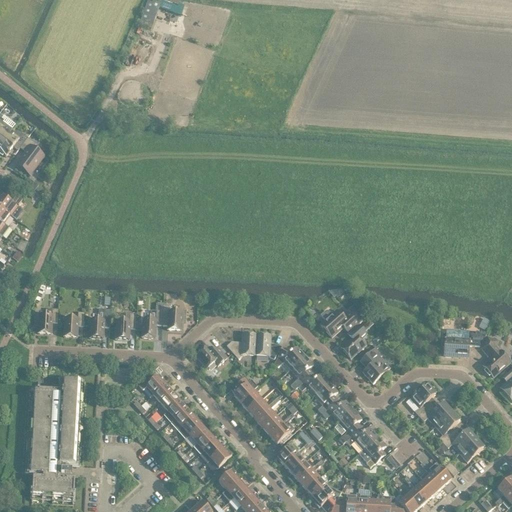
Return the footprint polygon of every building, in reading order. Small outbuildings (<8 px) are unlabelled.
[(173,8),(151,0),(149,0),(139,25),(146,27),(150,17),(152,18),(157,6),(159,7),(158,8),(176,16),(180,7),(174,5),(173,8)] [(0,144),(8,133),(11,129),(2,122),(3,121),(1,119),(2,117),(0,115),(0,144)] [(18,151),(19,149),(27,138),(22,134),(22,135),(19,132),(17,132),(15,132),(13,133),(11,135),(8,133),(0,144),(0,153),(5,157),(13,147),(18,151)] [(27,138),(19,149),(25,153),(16,165),(30,175),(44,158),(32,149),(35,145),(27,138)] [(12,201),(18,205),(22,200),(16,195),(12,201)] [(0,208),(10,216),(17,207),(3,196),(0,199),(0,208)] [(0,208),(0,222),(3,225),(10,216),(0,208)] [(366,318),(354,305),(347,311),(349,313),(343,319),(336,311),(331,315),(329,312),(327,312),(325,312),(321,316),(325,321),(320,326),(331,338),(343,328),(348,334),(366,318)] [(162,312),(161,326),(167,327),(167,331),(180,331),(181,313),(168,312),(169,306),(162,306),(162,312)] [(58,310),(46,309),(46,316),(39,315),(38,334),(51,335),(51,323),(57,324),(58,310)] [(89,339),(103,340),(103,328),(109,329),(110,310),(98,310),(97,321),(90,320),(89,339)] [(161,326),(162,312),(150,311),(150,320),(143,320),(141,338),(155,339),(155,326),(161,326)] [(77,338),(77,327),(83,327),(84,313),(77,313),(77,320),(64,319),(63,337),(77,338)] [(128,341),(129,330),(135,330),(136,314),(129,314),(129,322),(116,322),(115,340),(128,341)] [(486,330),(490,320),(483,318),(480,328),(486,330)] [(349,334),(353,338),(341,349),(350,359),(365,346),(356,336),(362,330),(357,326),(349,334)] [(487,333),(446,330),(444,356),(467,358),(468,346),(480,347),(487,333)] [(238,343),(231,343),(226,347),(238,360),(242,357),(242,355),(255,356),(256,336),(242,335),(241,345),(238,345),(238,343)] [(280,348),(275,345),(274,347),(269,347),(270,337),(256,336),(255,356),(268,357),(268,358),(273,361),(280,348)] [(487,337),(481,349),(490,360),(483,367),(493,378),(510,363),(500,352),(499,352),(495,347),(497,343),(487,337)] [(217,367),(221,363),(227,359),(217,347),(211,352),(206,346),(195,357),(206,370),(207,368),(208,369),(214,364),(217,367)] [(305,357),(297,348),(293,351),(283,346),(273,366),(278,368),(282,361),(290,370),(305,357)] [(390,369),(379,358),(382,356),(375,348),(364,358),(370,365),(362,373),(373,385),(390,369)] [(313,366),(305,357),(290,370),(298,379),(290,386),(294,391),(297,388),(313,374),(309,370),(313,366)] [(511,369),(504,376),(509,381),(500,389),(511,402),(511,369)] [(314,397),(329,384),(321,375),(317,379),(313,374),(297,388),(301,393),(306,388),(314,397)] [(166,384),(158,376),(153,380),(149,376),(138,386),(143,391),(146,388),(153,396),(166,384)] [(32,479),(31,502),(32,502),(32,500),(41,501),(41,502),(42,502),(43,498),(52,499),(51,503),(53,503),(53,501),(62,502),(62,503),(63,504),(63,500),(72,500),(72,504),(73,504),(74,481),(67,481),(67,478),(70,478),(71,466),(80,467),(80,466),(76,465),(77,456),(80,457),(81,455),(79,455),(80,446),(81,446),(81,445),(77,445),(78,436),(82,436),(82,435),(80,435),(81,426),(82,426),(82,425),(78,425),(79,416),(83,416),(83,415),(81,415),(82,406),(83,406),(83,405),(79,404),(80,395),(84,396),(84,394),(82,394),(83,385),(84,385),(84,384),(62,383),(62,385),(56,385),(56,378),(38,377),(37,392),(28,391),(28,392),(30,393),(29,402),(28,401),(28,403),(32,403),(31,412),(27,412),(27,413),(29,413),(28,422),(27,422),(27,423),(31,423),(30,432),(26,432),(26,433),(28,433),(27,442),(26,442),(26,443),(29,444),(29,453),(25,452),(25,454),(26,454),(26,463),(24,463),(24,464),(28,464),(28,473),(24,473),(24,474),(43,475),(43,480),(32,479)] [(254,393),(252,391),(257,387),(251,380),(248,383),(244,379),(230,390),(234,395),(233,396),(240,405),(254,393)] [(160,404),(173,392),(166,384),(153,396),(160,404)] [(337,393),(329,384),(314,397),(322,406),(317,411),(321,415),(337,401),(333,397),(337,393)] [(433,405),(429,401),(435,395),(427,386),(421,391),(419,390),(409,399),(418,409),(414,413),(419,418),(433,405)] [(257,387),(252,391),(254,393),(240,405),(248,413),(261,401),(255,394),(260,390),(257,387)] [(160,404),(167,412),(180,401),(173,392),(160,404)] [(296,392),(290,397),(294,402),(300,397),(296,392)] [(180,401),(167,412),(174,420),(187,409),(180,401)] [(255,421),(268,409),(269,411),(274,406),(272,403),(267,408),(261,401),(248,413),(255,421)] [(339,424),(353,411),(345,402),(341,406),(337,401),(321,415),(325,420),(331,415),(339,424)] [(433,405),(419,418),(423,423),(427,419),(435,428),(451,413),(443,404),(437,410),(433,405)] [(178,431),(194,417),(187,409),(174,420),(175,421),(171,424),(178,431)] [(275,417),(269,411),(268,409),(255,421),(262,429),(275,417)] [(361,420),(353,411),(339,424),(347,433),(338,440),(343,445),(346,442),(361,428),(357,424),(361,420)] [(157,413),(151,417),(155,423),(161,419),(157,413)] [(435,428),(442,436),(438,440),(443,445),(457,432),(453,428),(459,422),(451,413),(435,428)] [(189,436),(202,425),(194,417),(178,431),(185,440),(189,436)] [(269,437),(282,425),(284,427),(288,423),(289,422),(286,419),(281,424),(275,417),(262,429),(269,437)] [(288,423),(284,427),(282,425),(269,437),(277,445),(281,441),(283,444),(292,436),(290,434),(294,430),(288,423)] [(189,436),(196,444),(209,433),(202,425),(189,436)] [(363,451),(377,438),(369,429),(365,433),(361,428),(346,442),(350,447),(355,442),(363,451)] [(457,432),(443,445),(447,450),(451,446),(459,454),(475,440),(467,431),(461,437),(457,432)] [(203,453),(216,441),(209,433),(196,444),(203,453)] [(385,447),(377,438),(363,451),(358,455),(366,464),(370,469),(385,455),(381,451),(385,447)] [(467,463),(483,449),(475,440),(459,454),(467,463)] [(203,453),(211,461),(224,449),(216,441),(203,453)] [(277,459),(284,467),(297,455),(298,457),(304,452),(301,449),(299,451),(293,444),(277,459)] [(231,457),(224,449),(211,461),(218,469),(231,457)] [(284,467),(291,475),(304,463),(298,457),(297,455),(284,467)] [(312,471),(313,473),(318,468),(315,465),(313,467),(308,461),(304,463),(291,475),(298,483),(312,471)] [(396,471),(400,467),(395,461),(390,465),(396,471)] [(454,478),(458,473),(449,463),(444,467),(454,478)] [(429,476),(430,475),(442,488),(451,481),(436,464),(429,470),(427,468),(424,471),(426,473),(429,476)] [(218,483),(226,491),(239,479),(231,471),(218,483)] [(298,483),(306,491),(319,479),(313,473),(312,471),(298,483)] [(434,495),(442,488),(430,475),(429,476),(426,473),(419,479),(422,482),(434,495)] [(330,481),(328,483),(322,476),(319,479),(306,491),(313,499),(326,487),(327,489),(328,488),(333,484),(330,481)] [(497,490),(503,497),(499,500),(502,504),(506,500),(504,498),(511,491),(511,477),(497,490)] [(233,499),(246,487),(239,479),(226,491),(222,494),(229,503),(233,499)] [(416,488),(411,483),(408,485),(413,491),(414,489),(426,502),(434,495),(422,482),(416,488)] [(233,499),(240,507),(253,496),(246,487),(233,499)] [(326,487),(313,499),(316,502),(314,503),(319,509),(320,507),(320,508),(322,506),(327,511),(331,511),(336,502),(340,494),(328,488),(327,489),(326,487)] [(413,491),(406,496),(418,510),(426,502),(414,489),(413,491)] [(508,510),(511,506),(511,505),(511,491),(504,498),(506,500),(502,504),(508,510)] [(355,494),(355,496),(355,501),(357,501),(356,511),(367,511),(368,502),(368,497),(359,497),(359,494),(355,494)] [(367,511),(378,511),(379,502),(381,502),(381,497),(381,495),(377,495),(377,502),(368,502),(367,511)] [(210,505),(215,501),(210,496),(206,500),(210,505)] [(244,511),(250,511),(260,504),(253,496),(240,507),(244,511)] [(356,511),(357,501),(355,501),(355,496),(346,496),(346,503),(340,502),(339,511),(356,511)] [(398,504),(399,505),(398,511),(415,511),(418,510),(406,496),(398,504)] [(390,498),(381,497),(381,502),(379,502),(378,511),(398,511),(399,505),(396,505),(394,498),(390,498)] [(210,511),(200,501),(192,509),(194,511),(210,511)] [(486,511),(488,511),(492,509),(485,501),(480,505),(486,511)] [(339,511),(340,502),(336,502),(331,511),(339,511)]
